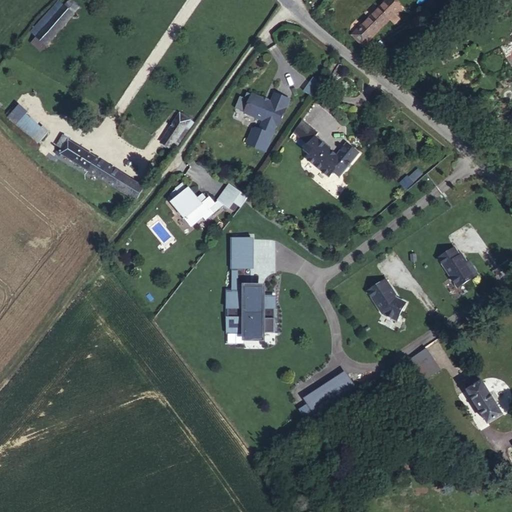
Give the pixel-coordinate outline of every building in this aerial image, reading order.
[(70,0),(69,0),(51,21),(41,32),(37,36),(46,45),(74,14),(73,14),(79,7),(70,0)] [(395,14),(400,8),(392,0),(387,0),(352,35),(363,46),(390,19),(394,23),(399,18),(395,14)] [(426,10),(413,21),(418,27),(432,16),(426,10)] [(41,32),(51,21),(44,16),(34,27),(41,32)] [(41,50),(46,45),(37,36),(32,42),(41,50)] [(304,91),(317,99),(326,85),(313,77),(304,91)] [(286,126),(302,104),(288,95),(283,102),(266,91),(255,107),(271,119),(266,126),(262,124),(260,124),(250,138),(267,149),(283,127),(285,128),(286,126)] [(72,104),(64,116),(76,124),(84,112),(78,108),(72,104)] [(170,148),(190,120),(180,114),(161,142),(170,148)] [(307,147),(318,133),(302,120),(292,135),(307,147)] [(43,126),(32,138),(37,144),(49,131),(43,126)] [(136,200),(144,187),(62,137),(57,145),(60,147),(55,154),(60,157),(62,153),(136,200)] [(160,165),(168,152),(160,147),(151,159),(160,165)] [(170,200),(194,229),(222,205),(230,209),(234,203),(242,208),(249,195),(228,183),(217,203),(210,196),(203,202),(191,187),(183,183),(178,187),(170,200)] [(255,269),(256,237),(233,236),(231,291),(228,291),(227,341),(268,342),(268,332),(276,332),(277,295),(268,295),(268,285),(238,284),(239,268),(255,269)] [(454,281),(472,269),(469,264),(465,263),(457,251),(455,252),(450,245),(434,255),(451,280),(454,281)] [(382,279),(365,290),(379,312),(393,320),(402,302),(393,297),(391,294),(392,294),(382,279)] [(424,381),(441,371),(427,349),(410,360),(424,381)] [(287,396),(284,392),(306,375),(291,356),(228,405),(247,428),(287,396)] [(348,372),(304,396),(308,404),(301,408),(308,422),(360,394),(348,372)] [(465,383),(469,390),(482,382),(478,375),(465,383)] [(489,424),(503,415),(483,382),(482,382),(469,390),(468,391),(489,424)]
